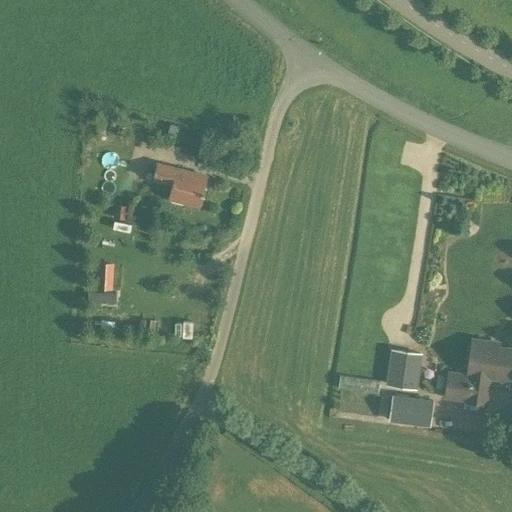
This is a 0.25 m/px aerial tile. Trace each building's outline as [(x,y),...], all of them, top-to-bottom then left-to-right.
[(174,133),(178,125),(171,122),(168,130),(174,133)] [(200,206),(208,176),(157,164),(154,174),(148,172),(147,178),(172,184),(169,198),(200,206)] [(125,218),(127,205),(115,204),(114,216),(125,218)] [(99,264),(98,288),(109,288),(110,264),(99,264)] [(192,325),(190,308),(173,310),(175,327),(192,325)] [(511,378),(511,369),(511,346),(490,343),(490,339),(472,337),(468,372),(449,369),(445,396),(487,401),(491,375),(511,378)] [(393,349),(388,383),(415,387),(419,353),(393,349)] [(394,393),(390,418),(429,423),(433,398),(394,393)]
